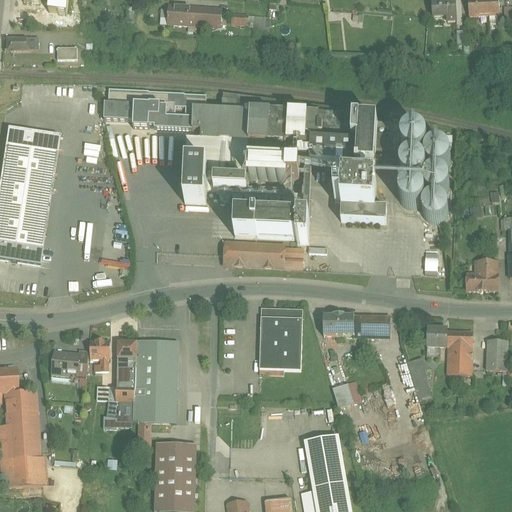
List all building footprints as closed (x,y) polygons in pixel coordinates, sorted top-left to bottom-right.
[(24,0),(24,4),(41,5),(42,5),(42,2),(51,2),(50,11),(49,15),(67,16),(68,0),(24,0)] [(441,0),(432,0),(433,24),(435,24),(434,19),(456,17),(456,23),(457,23),(456,2),(442,3),(441,0)] [(499,0),(468,2),(469,19),(499,17),(499,0)] [(51,2),(42,2),(42,5),(41,5),(40,11),(50,11),(51,2)] [(222,11),(209,11),(209,12),(190,11),(190,9),(169,8),(168,27),(189,29),(189,27),(208,28),(208,29),(221,30),(222,11)] [(33,15),(19,14),(18,27),(32,28),(33,15)] [(248,17),(231,16),(231,27),(248,27),(248,17)] [(265,20),(253,18),(251,31),(263,33),(265,20)] [(39,52),(39,40),(27,41),(28,52),(39,52)] [(27,41),(7,41),(6,53),(27,53),(27,41)] [(78,50),(58,50),(58,63),(78,62),(78,50)] [(195,110),(137,107),(105,106),(105,122),(134,123),(134,130),(194,133),(195,111),(195,110)] [(360,120),(195,111),(194,133),(202,133),(202,142),(186,141),(183,206),(206,207),(207,192),(207,183),(248,185),(248,184),(248,183),(249,164),(288,166),(301,167),(357,170),(375,171),(376,162),(377,138),(378,125),(375,125),(360,124),(360,120)] [(388,125),(380,124),(379,136),(387,137),(388,125)] [(60,139),(8,131),(0,181),(0,244),(43,251),(60,139)] [(428,149),(429,144),(427,139),(424,134),(420,132),(415,131),(410,132),(406,135),(403,139),(402,144),(403,149),(406,154),(410,156),(416,157),(421,156),(425,153),(428,149)] [(390,139),(377,138),(376,162),(382,162),(382,153),(389,153),(390,139)] [(451,163),(451,158),(450,153),(447,149),(443,146),(438,145),(433,146),(429,149),(426,154),(425,159),(426,164),(429,168),(433,171),(439,172),(444,171),(448,168),(451,163)] [(426,176),(427,171),(426,166),(423,162),(419,159),(413,158),(408,159),(404,162),(401,166),(401,171),(402,176),(405,181),(409,184),(414,184),(419,183),(423,180),(426,176)] [(288,166),(249,164),(248,183),(248,184),(287,186),(287,183),(288,166)] [(301,167),(288,166),(287,183),(300,183),(301,167)] [(449,190),(450,185),(449,180),(446,176),(442,173),(436,172),(431,174),(427,176),(424,181),(423,186),(425,191),(428,195),(432,198),(437,199),(442,198),(446,195),(449,190)] [(305,198),(248,195),(248,185),(207,183),(207,192),(220,193),(220,205),(219,207),(304,211),(305,198)] [(377,186),(343,184),(341,224),(387,226),(388,212),(376,211),(377,186)] [(425,203),(426,198),(425,193),(422,189),(417,186),(412,185),(407,186),(403,189),(400,194),(399,199),(400,204),(403,208),(408,211),(413,212),(418,211),(422,208),(425,203)] [(500,194),(492,194),(493,204),(501,204),(500,194)] [(448,218),(449,213),(448,208),(445,203),(440,201),(435,200),(430,201),(426,204),(423,208),(422,213),(424,218),(427,223),(431,225),(436,226),(441,225),(445,222),(448,218)] [(483,219),(482,209),(472,209),(472,219),(483,219)] [(310,223),(238,220),(238,239),(297,242),(297,246),(309,246),(310,223)] [(43,251),(0,244),(0,261),(40,268),(43,251)] [(295,248),(226,245),(225,268),(293,272),(295,248)] [(480,276),(476,276),(467,276),(466,294),(499,294),(499,276),(498,276),(498,264),(480,264),(480,276)] [(70,284),(70,292),(102,290),(102,282),(70,284)] [(303,313),(262,311),(262,321),(303,322),(303,313)] [(345,318),(333,318),(333,319),(324,319),(324,339),(353,340),(354,319),(345,319),(345,318)] [(391,319),(354,319),(353,340),(353,342),(391,342),(391,319)] [(262,321),(260,372),(301,373),(303,322),(262,321)] [(448,331),(428,330),(427,350),(428,350),(428,349),(447,350),(451,350),(473,351),(474,335),(448,334),(448,331)] [(137,343),(118,344),(118,361),(118,371),(138,372),(138,344),(137,343)] [(508,344),(488,343),(487,373),(507,374),(508,344)] [(111,344),(91,344),(91,362),(101,362),(109,362),(111,362),(111,344)] [(138,372),(118,371),(118,388),(117,388),(116,404),(121,404),(134,405),(134,425),(171,426),(173,355),(179,355),(179,345),(138,344),(138,372)] [(473,351),(451,350),(449,353),(448,378),(472,379),(472,367),(473,351)] [(89,353),(80,352),(79,357),(80,357),(79,365),(81,366),(88,366),(89,353)] [(79,357),(55,355),(53,376),(78,378),(79,365),(80,357),(79,357)] [(423,361),(407,365),(419,403),(432,400),(423,361)] [(109,362),(101,362),(101,367),(96,367),(96,374),(109,374),(109,362)] [(88,366),(81,366),(80,378),(87,379),(88,366)] [(17,371),(0,371),(0,406),(0,407),(1,395),(5,396),(18,395),(17,371)] [(349,387),(355,406),(362,404),(356,384),(349,387)] [(349,387),(334,391),(340,410),(355,406),(349,387)] [(110,389),(98,389),(97,401),(109,402),(110,389)] [(36,394),(18,395),(5,396),(7,428),(10,462),(40,460),(36,394)] [(116,404),(109,403),(107,420),(119,422),(121,404),(116,404)] [(134,405),(121,404),(119,422),(107,420),(104,420),(104,429),(133,431),(134,425),(134,405)] [(0,428),(0,454),(2,489),(47,486),(45,460),(40,460),(10,462),(7,428),(0,428)] [(338,440),(306,446),(315,495),(347,489),(338,440)] [(195,511),(197,447),(157,446),(155,511),(195,511)] [(118,463),(109,462),(107,472),(116,473),(118,463)] [(315,495),(302,497),(305,511),(351,511),(347,489),(315,495)] [(291,511),(290,501),(266,503),(267,511),(291,511)]
